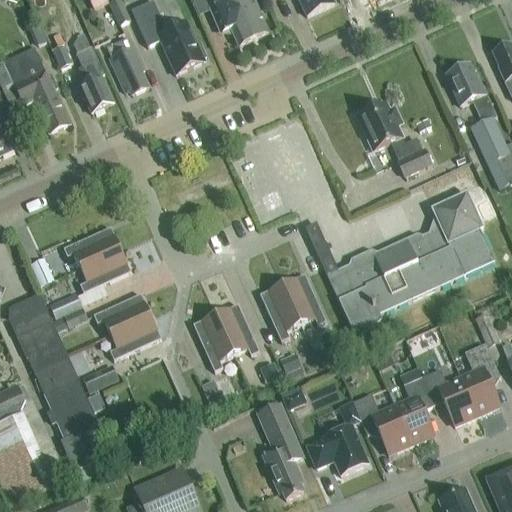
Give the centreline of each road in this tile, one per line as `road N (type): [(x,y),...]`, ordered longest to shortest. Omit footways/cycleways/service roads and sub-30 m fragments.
road 1 (tertiary): [(125,151),(448,0)]
road 2 (residential): [(236,511),(169,361),(186,268)]
road 3 (residential): [(341,511),(511,438)]
road 4 (tertiary): [(0,209),(125,151)]
road 5 (residential): [(125,151),(172,257),(186,268)]
